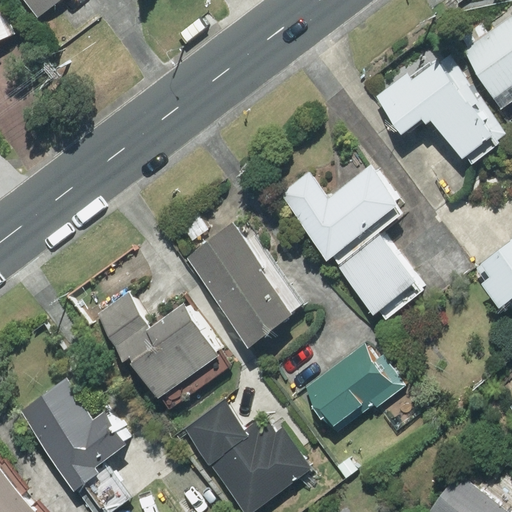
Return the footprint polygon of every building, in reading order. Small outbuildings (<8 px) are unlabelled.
[(37,0),(48,14),(64,0),(37,0)] [(200,17),(180,33),(186,42),(207,26),(200,17)] [(511,17),(462,48),(494,99),(511,87),(511,17)] [(465,83),(441,49),(374,96),(402,135),(435,111),(464,152),(484,138),(451,92),(465,83)] [(407,210),(373,163),(328,195),(310,170),(279,193),(330,265),(407,210)] [(199,206),(178,218),(193,245),(215,232),(199,206)] [(296,316),(235,230),(188,262),(250,349),(296,316)] [(415,286),(381,240),(341,270),(375,316),(415,286)] [(511,241),(475,266),(503,307),(511,301),(511,241)] [(225,357),(187,300),(155,322),(130,285),(89,312),(123,363),(131,358),(160,401),(225,357)] [(404,386),(368,339),(305,386),(341,433),(404,386)] [(95,413),(67,376),(20,411),(76,488),(134,445),(105,406),(95,413)] [(511,398),(503,404),(511,416),(511,398)] [(251,511),(308,472),(271,420),(249,436),(227,405),(191,430),(248,511),(251,511)] [(38,511),(0,466),(0,511),(38,511)] [(461,474),(454,483),(447,477),(435,491),(443,497),(430,511),(511,511),(511,478),(498,467),(480,490),(461,474)]
